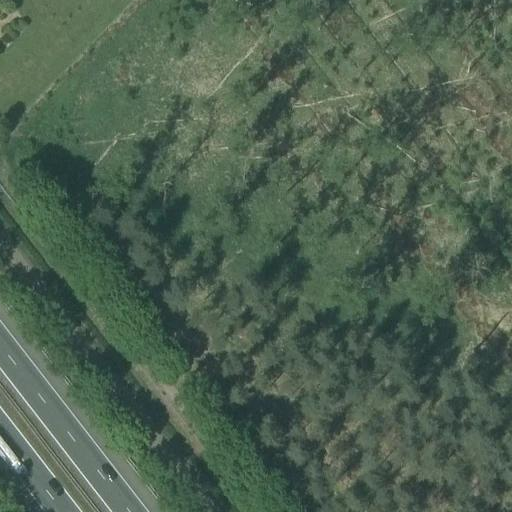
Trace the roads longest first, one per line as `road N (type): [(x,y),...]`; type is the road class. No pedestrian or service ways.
road 1 (unclassified): [(210,511),(0,240)]
road 2 (motorway): [(131,511),(0,341)]
